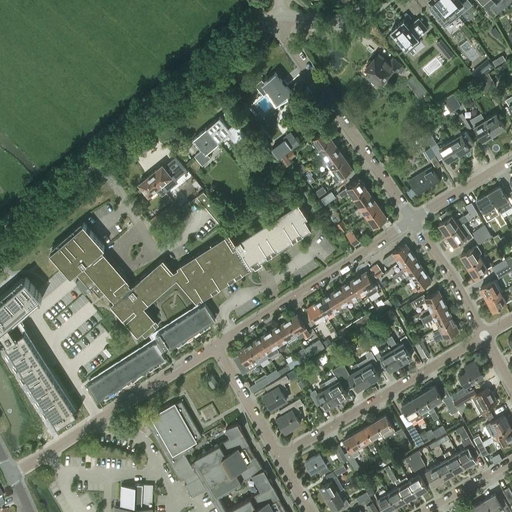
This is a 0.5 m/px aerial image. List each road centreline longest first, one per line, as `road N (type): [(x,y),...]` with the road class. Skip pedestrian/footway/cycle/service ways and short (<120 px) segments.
road 1 (residential): [(413,218),(285,36),(281,13)]
road 2 (residential): [(94,165),(281,13)]
road 3 (residential): [(12,475),(216,347)]
road 4 (residential): [(278,458),(484,334)]
road 5 (residential): [(216,347),(413,218)]
road 6 (residential): [(204,215),(177,243),(152,253),(112,187)]
road 7 (residential): [(484,334),(413,218)]
road 8 (residential): [(278,458),(216,347)]
road 9 (residential): [(0,244),(94,165)]
